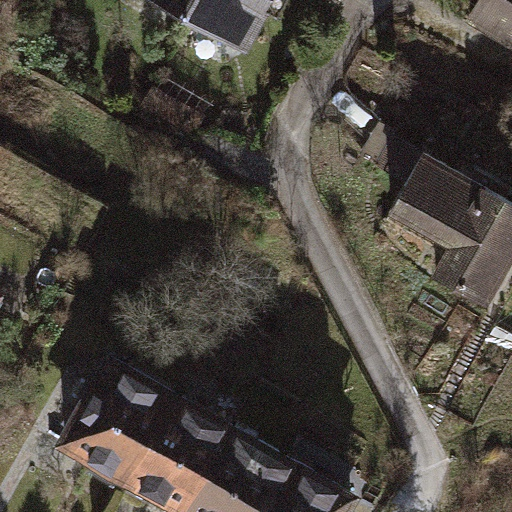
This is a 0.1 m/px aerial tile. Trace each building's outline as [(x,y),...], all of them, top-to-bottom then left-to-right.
[(261,0),(176,0),(241,36),(261,0)] [(511,0),(475,0),(468,13),(511,37),(511,0)] [(146,87),(139,100),(183,125),(190,112),(146,87)] [(405,178),(389,205),(450,239),(433,269),(475,293),(507,237),(511,239),(511,196),(395,131),(377,162),(405,178)] [(170,388),(107,352),(58,436),(122,472),(170,388)] [(230,422),(170,388),(122,472),(182,506),(230,422)] [(255,511),(288,455),(230,422),(182,506),(192,511),(255,511)] [(340,511),(352,491),(288,455),(255,511),(340,511)]
